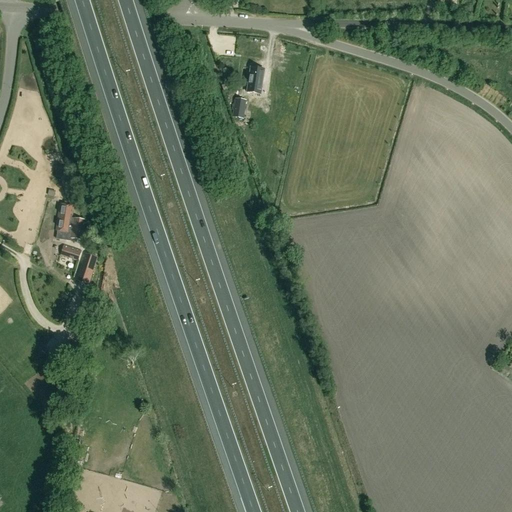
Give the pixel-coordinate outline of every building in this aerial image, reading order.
[(248,84),(247,90),(259,92),(260,86),(261,86),(263,70),(250,68),(248,84)] [(259,93),(259,106),(267,107),(268,93),(259,93)] [(246,102),(235,100),(232,118),(243,120),(246,102)] [(69,168),(55,169),(55,177),(69,176),(69,168)] [(71,218),(73,206),(59,204),(55,231),(69,233),(70,229),(72,230),(71,238),(82,240),(86,221),(71,218)] [(60,256),(78,261),(81,251),(63,246),(60,256)] [(76,281),(88,285),(97,258),(84,254),(76,281)]
